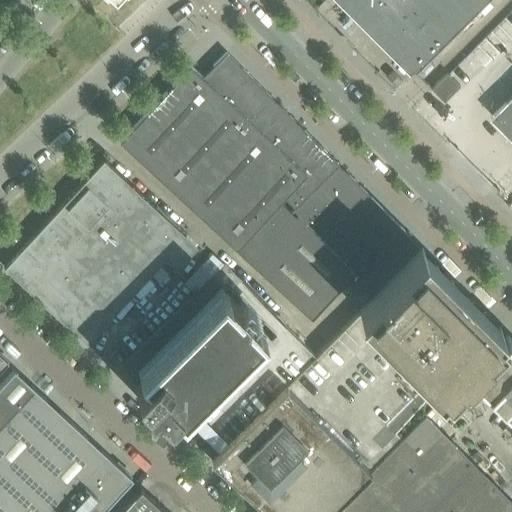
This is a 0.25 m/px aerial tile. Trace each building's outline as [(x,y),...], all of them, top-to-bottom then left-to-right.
[(342,0),(413,71),(484,0),(342,0)] [(404,230),(226,51),(201,75),(189,64),(119,141),(311,318),(348,278),(353,282),(404,230)] [(443,100),(459,84),(446,72),(430,88),(443,100)] [(511,95),(506,102),(506,101),(492,116),(496,120),(511,135),(511,134),(511,95)] [(197,245),(185,234),(103,158),(3,266),(86,342),(163,258),(175,268),(197,245)] [(425,413),(447,392),(470,368),(470,369),(506,334),(505,334),(505,333),(503,335),(498,331),(500,329),(499,328),(500,327),(500,326),(422,248),(421,249),(420,248),(315,353),(211,457),(210,457),(211,458),(212,458),(271,511),(325,511),(333,505),(370,468),(425,413)] [(207,280),(223,264),(212,253),(196,270),(207,280)] [(211,457),(315,353),(284,323),(270,337),(263,330),(263,329),(256,321),(228,294),(220,286),(137,368),(144,375),(134,385),(134,386),(148,400),(154,400),(165,412),(167,412),(178,401),(178,400),(184,393),(196,404),(193,407),(200,413),(191,422),(201,431),(195,436),(195,442),(198,445),(199,445),(211,457)] [(511,340),(506,334),(470,369),(511,410),(511,340)] [(98,511),(124,485),(131,477),(14,369),(0,383),(0,511),(98,511)] [(390,511),(458,445),(425,413),(370,468),(333,505),(340,511),(390,511)] [(452,511),(489,476),(458,445),(390,511),(452,511)] [(511,511),(511,499),(489,476),(452,511),(511,511)] [(167,511),(140,486),(133,493),(115,511),(167,511)]
